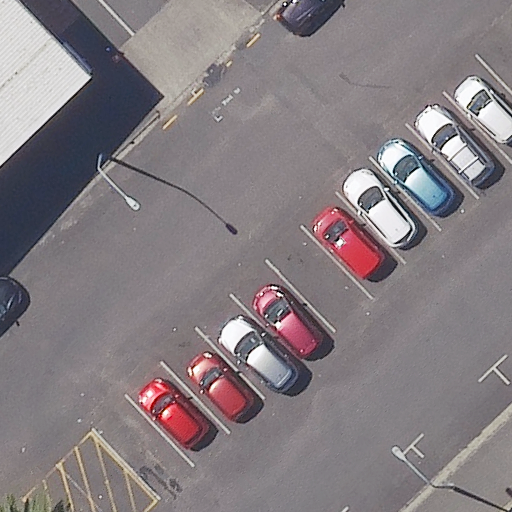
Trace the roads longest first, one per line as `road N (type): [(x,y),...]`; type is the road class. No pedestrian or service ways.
road 1 (unclassified): [(0,392),(406,0)]
road 2 (unclassified): [(511,257),(240,511)]
